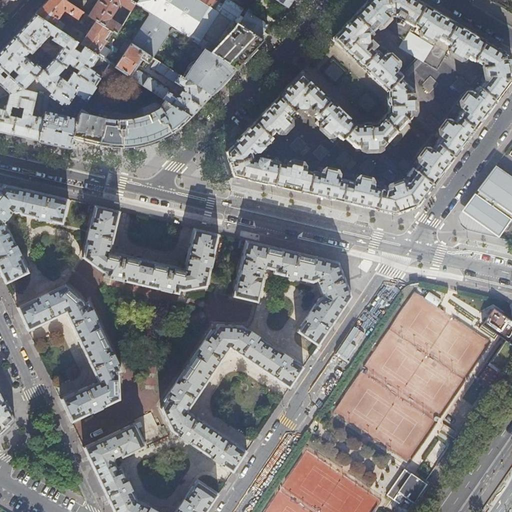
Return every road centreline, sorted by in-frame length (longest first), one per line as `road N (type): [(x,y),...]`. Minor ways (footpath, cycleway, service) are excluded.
road 1 (residential): [(407,251),(229,511)]
road 2 (residential): [(154,193),(334,0)]
road 3 (secondary): [(154,193),(407,251)]
road 4 (residential): [(407,251),(511,109)]
road 5 (secondary): [(0,157),(154,193)]
road 6 (residential): [(39,398),(94,511)]
road 7 (primary): [(440,511),(511,410)]
